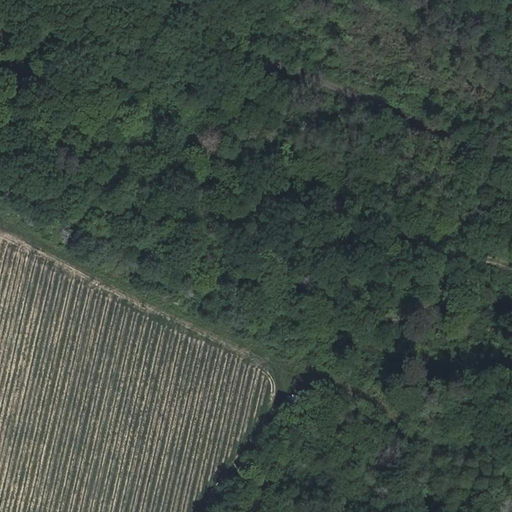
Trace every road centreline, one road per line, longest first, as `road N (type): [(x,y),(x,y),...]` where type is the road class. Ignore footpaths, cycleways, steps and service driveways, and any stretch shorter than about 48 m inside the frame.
road 1 (track): [(0,204),(250,328),(511,481)]
road 2 (track): [(0,231),(266,357),(278,371),(279,401),(199,511)]
road 3 (unclassified): [(171,0),(204,27),(447,130),(511,170)]
